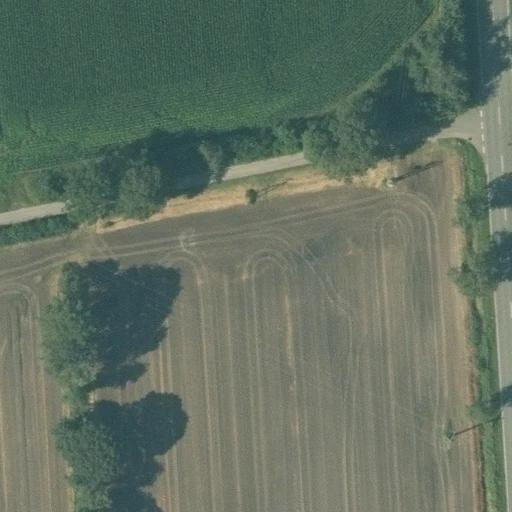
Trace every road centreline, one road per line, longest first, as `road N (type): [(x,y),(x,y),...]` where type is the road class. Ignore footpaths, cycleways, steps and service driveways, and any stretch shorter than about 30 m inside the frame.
road 1 (unclassified): [(0,221),(498,120)]
road 2 (secondary): [(511,349),(498,120)]
road 3 (secondary): [(498,120),(490,0)]
